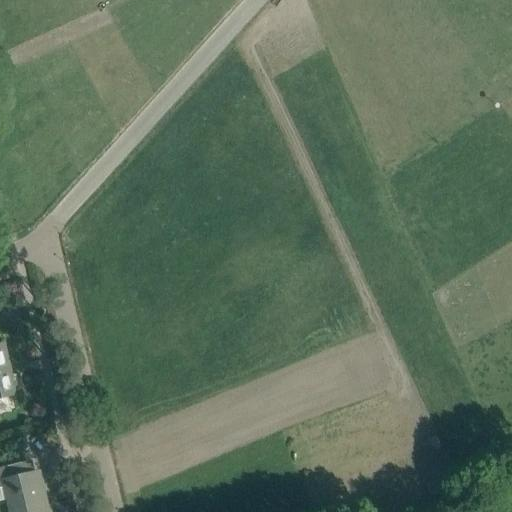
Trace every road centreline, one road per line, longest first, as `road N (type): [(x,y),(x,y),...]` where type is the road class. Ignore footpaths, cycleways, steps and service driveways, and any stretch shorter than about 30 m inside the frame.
road 1 (unclassified): [(43,246),(56,220),(255,0)]
road 2 (residential): [(115,511),(57,271),(43,246)]
